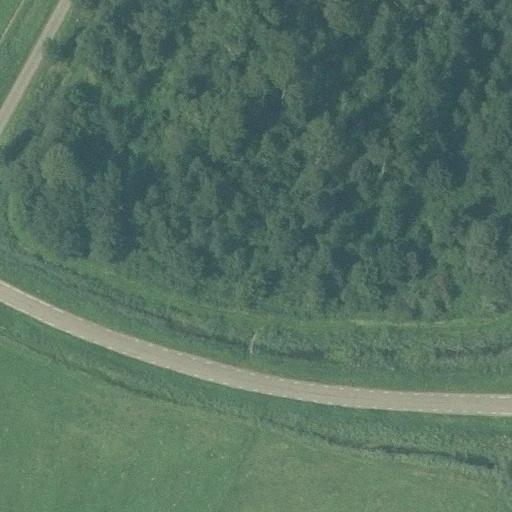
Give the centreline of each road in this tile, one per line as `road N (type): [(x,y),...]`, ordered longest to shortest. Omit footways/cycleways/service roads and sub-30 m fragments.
road 1 (tertiary): [(511,405),(355,400),(228,377),(0,292)]
road 2 (tertiary): [(0,129),(73,0)]
